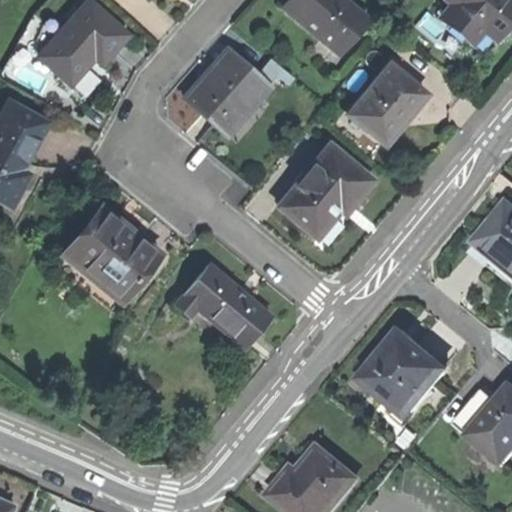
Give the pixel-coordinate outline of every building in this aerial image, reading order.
[(287,0),(280,9),(336,55),(364,21),(338,0),(287,0)] [(511,20),(511,5),(505,0),(447,0),(444,4),(449,9),(438,23),(471,49),(482,35),(494,44),(505,30),(511,20)] [(35,62),(68,90),(91,64),(98,70),(111,56),(125,40),(85,5),(35,62)] [(231,129),(272,82),(230,46),(208,70),(188,92),(231,129)] [(345,117),(382,147),(402,122),(422,97),(386,67),(345,117)] [(0,115),(0,204),(11,211),(28,178),(21,173),(34,150),(46,127),(6,105),(0,115)] [(277,207),(316,238),(333,220),(331,218),(343,204),(349,209),(359,196),(371,182),(327,147),(277,207)] [(511,214),(505,209),(489,228),(474,245),(490,257),(488,259),(511,279),(511,214)] [(124,230),(98,210),(58,258),(60,260),(53,270),(106,314),(114,304),(116,306),(156,256),(124,230)] [(205,267),(171,308),(186,321),(195,310),(244,350),(256,336),(270,318),(205,267)] [(405,421),(445,373),(398,335),(376,361),(358,383),(405,421)] [(511,389),(502,402),(487,389),(454,428),(503,469),(511,458),(511,389)] [(329,511),(355,482),(317,450),(298,472),(287,485),(282,481),(266,500),(281,511),(329,511)] [(0,511),(10,511),(13,507),(0,500),(0,511)]
